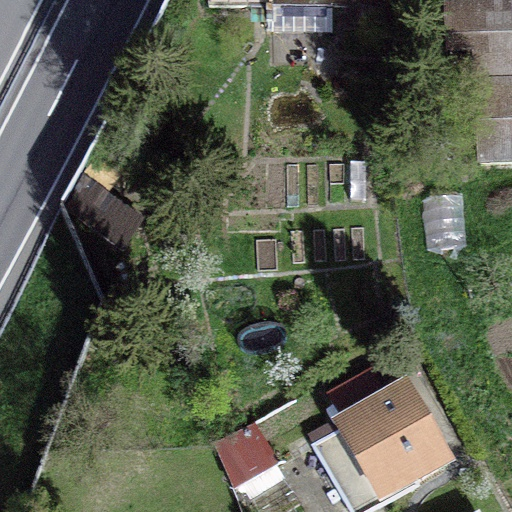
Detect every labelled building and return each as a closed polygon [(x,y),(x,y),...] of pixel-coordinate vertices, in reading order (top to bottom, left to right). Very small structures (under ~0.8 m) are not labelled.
[(209,0),(209,8),(280,8),(280,0),(209,0)] [(511,164),(511,0),(473,2),(480,166),(511,164)] [(97,169),(72,204),(125,244),(143,221),(120,204),(129,192),(97,169)] [(351,511),(441,461),(403,396),(375,413),(358,384),(330,400),(347,429),(314,448),(351,511)] [(252,427),(216,447),(236,493),(276,469),(252,427)]
